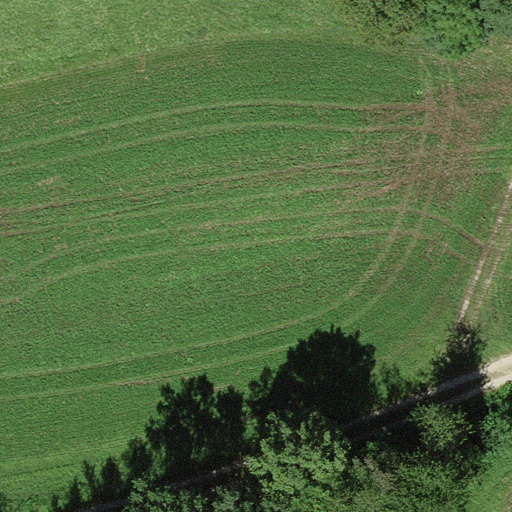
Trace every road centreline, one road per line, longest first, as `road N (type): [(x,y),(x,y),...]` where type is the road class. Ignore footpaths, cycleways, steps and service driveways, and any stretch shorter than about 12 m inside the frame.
road 1 (track): [(77,511),(218,482),(511,363)]
road 2 (track): [(511,187),(428,402)]
